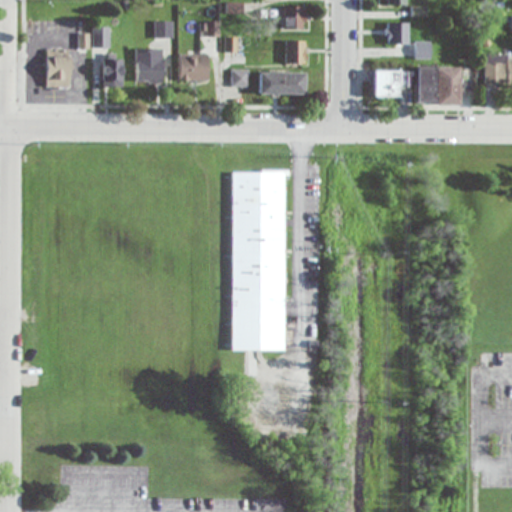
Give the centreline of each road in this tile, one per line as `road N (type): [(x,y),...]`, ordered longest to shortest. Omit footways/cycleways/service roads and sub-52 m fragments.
road 1 (tertiary): [(5,127),(5,511)]
road 2 (tertiary): [(342,127),(5,127)]
road 3 (secondary): [(511,127),(342,127)]
road 4 (residential): [(5,0),(5,127)]
road 5 (secondary): [(342,0),(342,127)]
